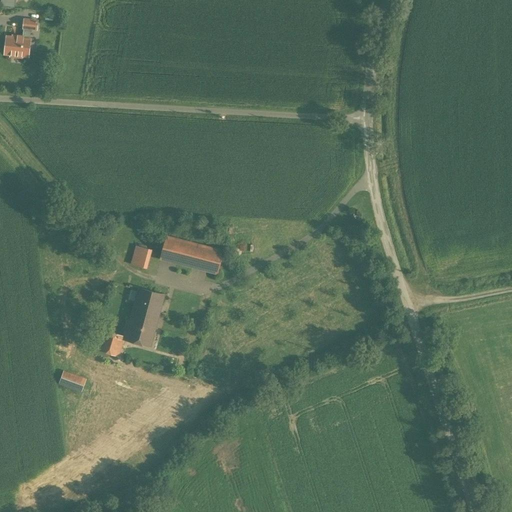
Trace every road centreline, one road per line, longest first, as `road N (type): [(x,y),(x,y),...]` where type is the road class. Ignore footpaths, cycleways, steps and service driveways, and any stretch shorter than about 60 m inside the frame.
road 1 (unclassified): [(365,120),(383,235),(474,511)]
road 2 (unclassified): [(0,98),(365,120)]
road 3 (unclassified): [(365,120),(385,0)]
